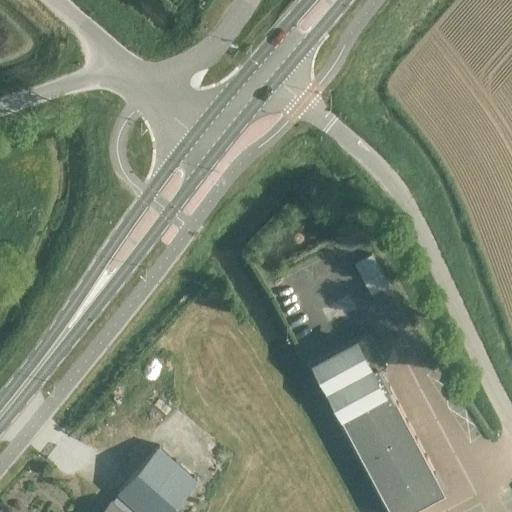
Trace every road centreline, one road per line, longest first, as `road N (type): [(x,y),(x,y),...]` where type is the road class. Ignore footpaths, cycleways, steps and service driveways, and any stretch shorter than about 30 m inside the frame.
road 1 (unclassified): [(511,417),(449,273),(396,178),(274,83)]
road 2 (secondary): [(201,130),(104,261),(73,323)]
road 3 (secondary): [(73,323),(122,274),(220,148)]
road 4 (unclassified): [(154,94),(224,38),(248,0)]
road 5 (unclassified): [(0,111),(123,71)]
